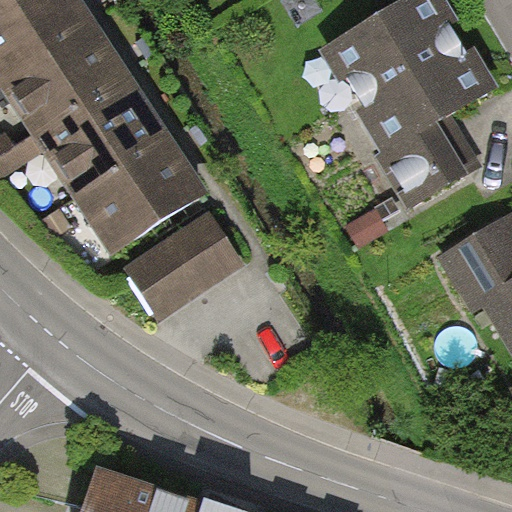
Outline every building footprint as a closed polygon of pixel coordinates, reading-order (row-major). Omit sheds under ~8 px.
[(0,49),(0,73),(25,110),(105,56),(69,3),(0,49)] [(397,175),(500,112),(436,10),(333,73),(397,175)] [(25,110),(59,160),(139,105),(105,56),(25,110)] [(59,160),(96,215),(177,160),(139,105),(59,160)] [(213,213),(177,160),(96,215),(133,268),(213,213)] [(511,359),(511,302),(487,317),(511,359)] [(172,511),(108,494),(102,511),(172,511)]
